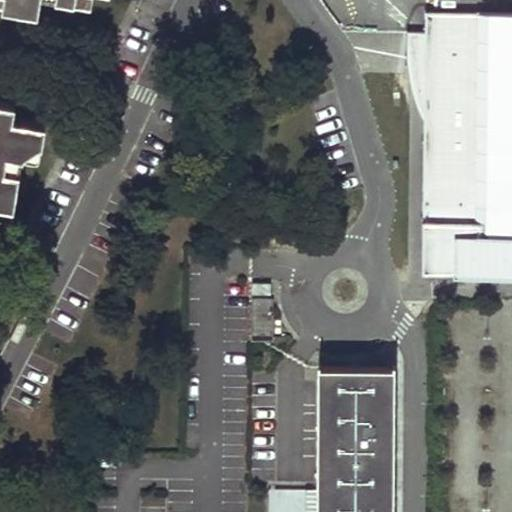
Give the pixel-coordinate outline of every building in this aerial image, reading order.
[(0,0),(0,5),(37,12),(38,0),(79,0),(90,2),(90,0),(0,0)] [(423,75),(421,273),(511,274),(511,11),(424,10),(424,31),(408,31),(408,50),(407,74),(423,75)] [(0,218),(11,221),(21,152),(39,156),(44,121),(11,117),(14,100),(2,99),(0,98),(0,218)] [(271,296),(271,282),(251,282),(250,296),(271,296)] [(316,484),(315,511),(391,511),(392,360),(316,361),(316,484)]
